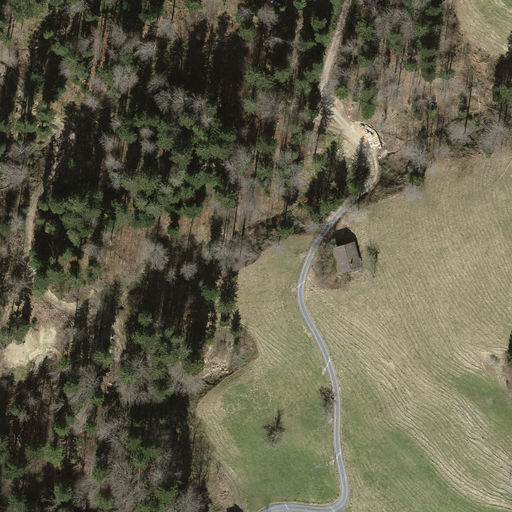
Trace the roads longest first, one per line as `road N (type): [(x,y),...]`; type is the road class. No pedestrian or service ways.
road 1 (track): [(271,511),(329,511),(347,496),(338,399),(300,296),(313,252),(378,164),(324,98),(348,0)]
road 2 (track): [(240,511),(223,467),(159,399),(111,371),(114,323),(96,312),(65,310),(30,271),(31,209),(68,139),(0,70)]
road 3 (track): [(354,131),(311,118),(297,96),(289,0)]
